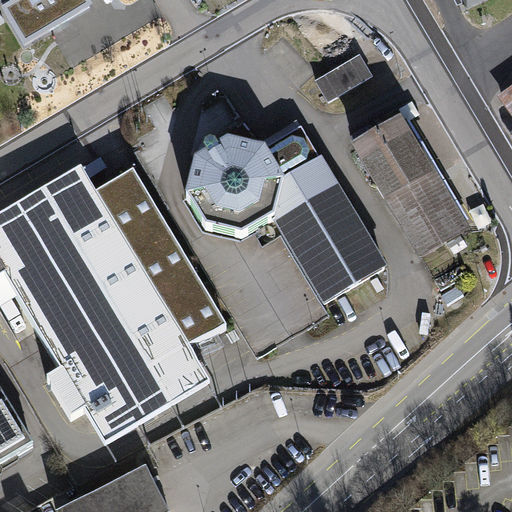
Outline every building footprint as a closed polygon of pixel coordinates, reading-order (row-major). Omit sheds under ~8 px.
[(0,0),(0,11),(1,13),(22,48),(90,9),(84,0),(0,0)] [(356,54),(313,78),(326,100),(369,76),(356,54)] [(511,91),(502,98),(511,111),(511,91)] [(469,226),(401,110),(351,139),(433,279),(457,265),(443,241),(469,226)] [(250,229),(273,215),(321,300),(383,266),(314,151),(295,118),(262,138),(227,129),(215,135),(213,131),(208,129),(204,132),(202,135),(205,140),(193,147),(184,187),(205,225),(239,235),(250,229)] [(82,156),(0,202),(0,300),(14,292),(55,362),(42,370),(67,413),(83,404),(101,436),(207,375),(189,344),(226,323),(132,160),(96,181),(82,156)] [(205,225),(184,187),(173,193),(160,201),(252,358),(326,316),(284,241),(263,253),(250,229),(239,235),(205,225)] [(0,400),(0,463),(28,447),(0,400)] [(169,511),(147,471),(68,511),(169,511)]
